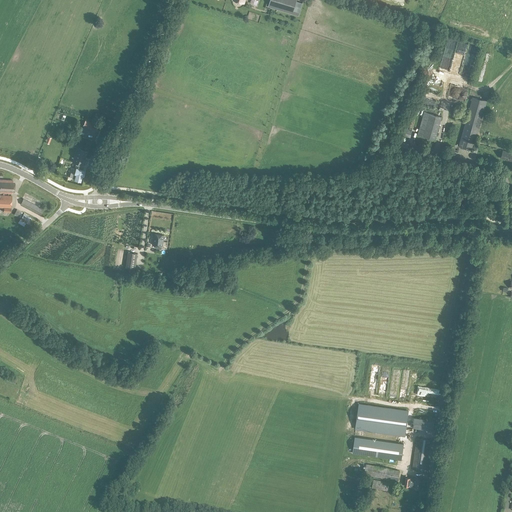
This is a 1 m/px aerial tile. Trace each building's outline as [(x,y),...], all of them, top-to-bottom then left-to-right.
[(296,0),(270,0),(268,7),(293,14),(296,0)] [(473,96),(459,146),(473,150),(487,100),(473,96)] [(418,135),(436,139),(442,116),(424,111),(418,135)] [(86,118),(84,123),(100,129),(102,124),(86,118)] [(71,172),(70,177),(72,177),(72,178),(80,180),(82,175),(83,175),(84,170),(80,169),(81,165),(82,165),(87,151),(79,148),(73,162),(78,164),(76,169),(77,169),(75,173),(71,172)] [(511,152),(503,150),(501,157),(511,160),(511,152)] [(0,195),(0,193),(12,193),(13,180),(0,179),(0,195)] [(0,195),(0,207),(4,208),(11,208),(12,196),(0,195)] [(44,209),(23,198),(20,204),(41,215),(44,209)] [(17,209),(14,215),(19,217),(22,212),(17,209)] [(162,246),(164,235),(155,234),(154,240),(153,240),(153,244),(157,245),(157,248),(161,249),(162,246)] [(128,252),(126,267),(136,268),(138,253),(128,252)] [(0,369),(0,377),(10,382),(14,385),(18,378),(0,369)] [(359,404),(355,429),(405,436),(408,411),(359,404)] [(411,427),(430,429),(431,419),(412,417),(411,427)] [(354,440),(353,450),(353,453),(401,460),(404,444),(355,437),(354,440)] [(433,440),(416,438),(412,469),(428,471),(433,440)] [(398,481),(400,470),(366,464),(364,474),(398,481)] [(406,477),(404,485),(412,487),(412,483),(413,483),(413,481),(414,482),(414,479),(406,477)] [(412,487),(422,488),(424,478),(415,477),(414,479),(414,482),(413,481),(413,483),(412,483),(412,487)] [(369,479),(367,487),(387,491),(389,483),(369,479)] [(428,485),(425,505),(430,506),(434,486),(428,485)]
